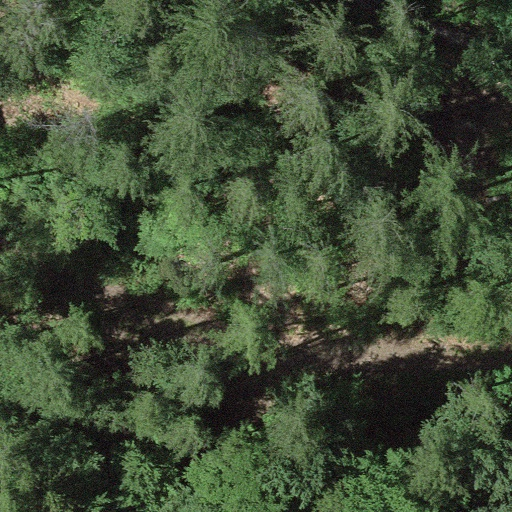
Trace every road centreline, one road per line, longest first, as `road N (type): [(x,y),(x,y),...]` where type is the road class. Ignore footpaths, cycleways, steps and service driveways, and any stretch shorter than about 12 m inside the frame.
road 1 (track): [(511,364),(312,359),(197,336),(28,252),(0,230)]
road 2 (track): [(366,0),(511,49)]
